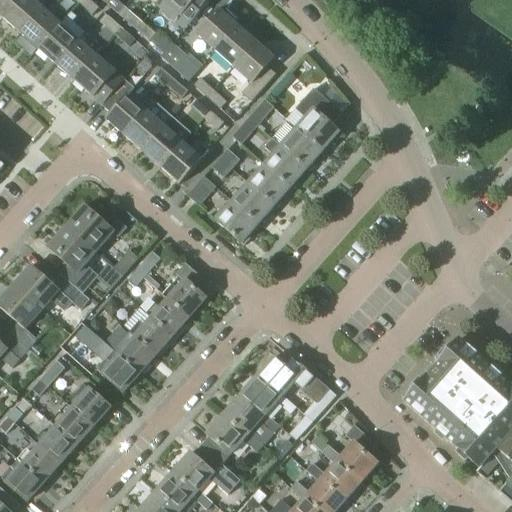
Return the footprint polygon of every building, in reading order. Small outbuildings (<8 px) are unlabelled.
[(0,0),(0,17),(3,20),(20,0),(0,0)] [(30,0),(20,0),(3,20),(21,36),(43,11),(40,9),(30,0)] [(87,0),(84,0),(80,6),(92,17),(98,11),(99,10),(87,0)] [(124,10),(113,0),(107,0),(105,4),(119,16),(124,10)] [(164,0),(163,2),(181,18),(182,17),(191,25),(192,24),(199,15),(210,3),(206,0),(164,0)] [(143,25),(129,12),(128,13),(124,10),(119,16),(136,32),(143,25)] [(43,11),(21,36),(39,52),(61,27),(60,26),(43,11)] [(219,12),(196,37),(215,53),(237,28),(219,12)] [(61,27),(39,52),(57,68),(80,41),(85,35),(72,23),(76,19),(71,14),(60,26),(61,27)] [(107,19),(102,25),(116,38),(122,31),(108,18),(107,19)] [(149,44),(155,36),(143,25),(136,32),(149,44)] [(237,28),(215,53),(234,70),(256,45),(237,28)] [(122,31),(116,38),(128,49),(134,42),(135,42),(122,31)] [(79,43),(57,68),(75,84),(97,59),(85,48),(79,43)] [(256,45),(234,70),(251,85),(242,96),(251,104),(276,77),(267,69),(274,61),(256,45)] [(97,59),(75,84),(92,99),(91,99),(101,108),(124,83),(97,59)] [(188,83),(195,76),(181,64),(175,72),(188,83)] [(160,70),(154,77),(168,90),(175,82),(160,70)] [(289,74),(281,83),(287,88),(295,79),(289,74)] [(207,100),(214,93),(200,80),(193,87),(207,100)] [(181,101),(187,93),(175,82),(168,90),(181,101)] [(313,91),(295,112),(305,120),(297,129),(326,154),(331,149),(329,147),(339,135),(331,128),(342,116),(341,116),(323,99),(313,91)] [(220,111),(226,104),(214,93),(207,100),(220,111)] [(116,110),(105,122),(106,123),(125,139),(147,114),(146,113),(128,97),(116,110)] [(205,121),(211,114),(197,101),(190,108),(205,121)] [(147,114),(125,139),(143,155),(165,130),(166,128),(173,120),(155,104),(146,113),(147,114)] [(259,110),(249,121),(258,129),(268,118),(259,110)] [(211,114),(205,121),(217,133),(224,125),(211,114)] [(242,127),(232,139),(236,143),(241,147),(251,135),(242,127)] [(296,130),(281,147),(310,172),(315,167),(313,165),(314,163),(322,154),(324,156),(326,154),(297,129),(296,130)] [(165,130),(143,155),(161,170),(183,146),(182,145),(170,134),(165,130)] [(281,147),(280,148),(272,141),(264,150),(272,157),(264,166),(294,191),(299,185),(296,184),(306,173),(308,175),(310,172),(281,147)] [(183,146),(161,170),(178,185),(177,186),(178,187),(179,187),(182,183),(201,161),(183,146)] [(227,152),(221,159),(233,170),(240,163),(228,152),(227,152)] [(223,180),(233,170),(221,159),(211,170),(223,180)] [(250,182),(249,184),(278,209),(283,204),(280,202),(281,201),(290,191),(292,193),(294,191),(264,166),(250,182)] [(203,179),(187,198),(199,208),(215,190),(204,180),(203,179)] [(249,184),(232,203),(261,228),(267,222),(264,220),(274,209),(276,211),(278,209),(249,184)] [(232,203),(215,222),(241,246),(243,248),(250,240),(248,239),(258,228),(260,229),(261,228),(232,203)] [(84,208),(67,228),(96,255),(113,236),(118,240),(126,230),(113,218),(105,227),(84,208)] [(67,228),(47,250),(50,252),(68,268),(62,275),(84,294),(96,280),(98,278),(86,267),(96,255),(67,228)] [(129,253),(113,271),(122,279),(138,261),(129,253)] [(152,255),(135,274),(143,280),(146,276),(160,261),(153,255),(152,255)] [(173,287),(163,298),(167,302),(167,301),(188,320),(205,301),(213,291),(185,266),(177,275),(180,279),(173,287)] [(31,268),(14,287),(43,312),(51,302),(64,314),(72,305),(80,313),(89,302),(82,296),(84,294),(62,275),(61,277),(52,287),(31,268)] [(135,274),(127,283),(135,289),(143,280),(135,274)] [(13,288),(0,303),(0,310),(8,317),(18,326),(10,334),(30,351),(37,342),(25,331),(43,312),(14,287),(13,288)] [(156,306),(147,317),(151,320),(172,339),(188,320),(167,301),(167,302),(160,310),(156,306)] [(131,335),(130,335),(134,339),(155,357),(172,339),(151,320),(143,328),(139,325),(131,335)] [(86,329),(76,340),(77,341),(104,365),(97,373),(113,387),(122,395),(139,376),(118,357),(114,354),(86,330),(86,329)] [(0,360),(12,371),(20,362),(30,351),(10,334),(0,345),(0,360)] [(130,335),(114,354),(118,357),(139,376),(155,357),(134,339),(130,335)] [(405,402),(403,404),(443,439),(461,455),(471,464),(479,471),(476,474),(476,475),(511,434),(511,388),(509,386),(458,341),(446,355),(437,365),(434,369),(428,376),(413,392),(405,402)] [(273,360),(256,379),(281,401),(283,398),(293,386),(314,404),(317,406),(329,392),(290,358),(282,367),(273,360)] [(48,389),(64,370),(56,363),(40,382),(48,389)] [(256,379),(240,397),(265,419),(267,417),(272,421),(282,410),(290,417),(296,410),(283,398),(281,401),(256,379)] [(39,399),(48,389),(40,382),(31,392),(39,399)] [(67,406),(67,407),(92,429),(110,410),(89,392),(84,387),(67,406)] [(240,397),(223,416),(248,438),(250,437),(249,436),(260,424),(273,436),(280,429),(271,422),(272,421),(267,417),(265,419),(240,397)] [(67,407),(50,425),(52,427),(55,429),(55,430),(75,448),(92,429),(67,407)] [(15,425),(23,417),(15,410),(7,418),(15,425)] [(209,439),(200,449),(222,466),(222,467),(230,458),(243,443),(257,455),(263,448),(250,437),(248,438),(223,416),(205,436),(209,439)] [(0,431),(5,436),(15,425),(7,418),(0,426),(0,431)] [(371,458),(379,448),(356,427),(347,437),(355,444),(341,460),(328,448),(323,454),(336,465),(339,462),(363,484),(380,466),(371,458)] [(43,433),(34,443),(60,466),(75,448),(55,430),(53,433),(48,437),(43,433)] [(511,434),(476,475),(484,481),(484,480),(499,464),(509,480),(499,493),(497,491),(496,492),(498,494),(500,495),(511,481),(511,434)] [(27,452),(17,462),(43,485),(60,466),(34,443),(34,444),(39,448),(32,456),(27,452)] [(189,455),(173,474),(197,496),(199,494),(199,493),(209,481),(227,497),(240,483),(222,467),(222,466),(200,449),(193,458),(189,455)] [(10,470),(1,481),(6,485),(26,504),(43,485),(17,462),(16,463),(10,470)] [(339,462),(336,465),(325,478),(312,466),(306,473),(319,484),(323,480),(347,502),(363,484),(339,462)] [(173,474),(156,493),(177,511),(182,511),(193,500),(205,511),(206,511),(213,505),(199,494),(197,496),(173,474)] [(323,480),(319,484),(309,496),(296,484),(290,491),(303,503),(307,498),(322,511),(338,511),(347,502),(323,480)] [(511,481),(500,495),(511,506),(511,481)] [(0,511),(5,511),(4,511),(13,501),(0,489),(0,511)] [(177,511),(156,493),(139,511),(177,511)] [(281,502),(271,511),(322,511),(307,498),(303,503),(294,511),(292,511),(288,509),(281,502)]
